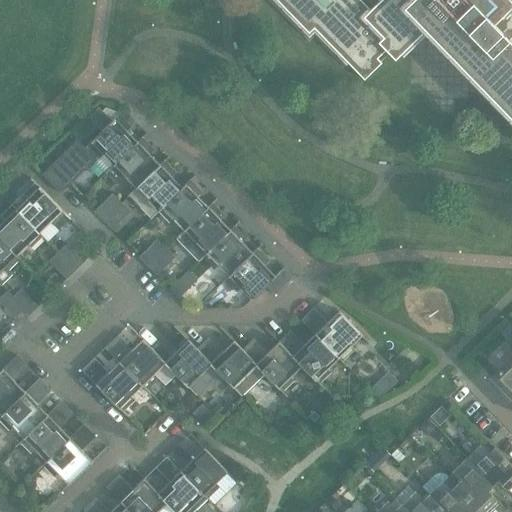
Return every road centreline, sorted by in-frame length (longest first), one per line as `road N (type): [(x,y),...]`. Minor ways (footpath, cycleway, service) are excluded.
road 1 (residential): [(60,511),(127,448),(54,376)]
road 2 (residential): [(129,301),(143,314),(253,318),(299,289)]
road 3 (residential): [(21,342),(96,271),(129,301)]
